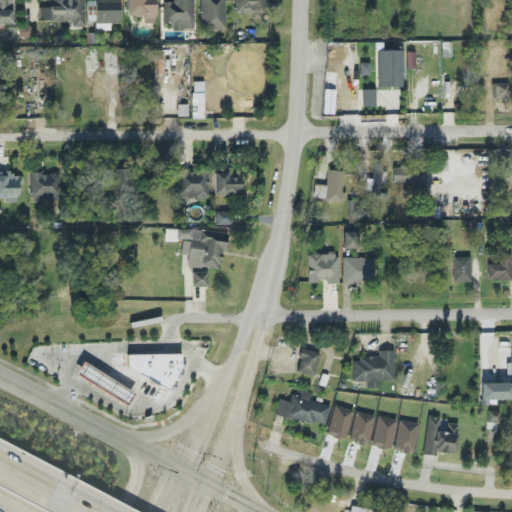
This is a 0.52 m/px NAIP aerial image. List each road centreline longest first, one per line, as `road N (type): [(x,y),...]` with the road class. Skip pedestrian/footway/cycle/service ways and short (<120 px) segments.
road 1 (residential): [(511,125),(0,134)]
road 2 (residential): [(511,309),(114,314)]
road 3 (tertiary): [(301,0),(299,128),(263,312)]
road 4 (primary): [(258,511),(0,376)]
road 5 (residential): [(511,491),(389,479),(265,442)]
road 6 (tertiary): [(208,482),(263,312)]
road 7 (tertiary): [(263,312),(237,345),(179,468)]
road 8 (primary): [(214,394),(168,430),(136,436),(104,428)]
